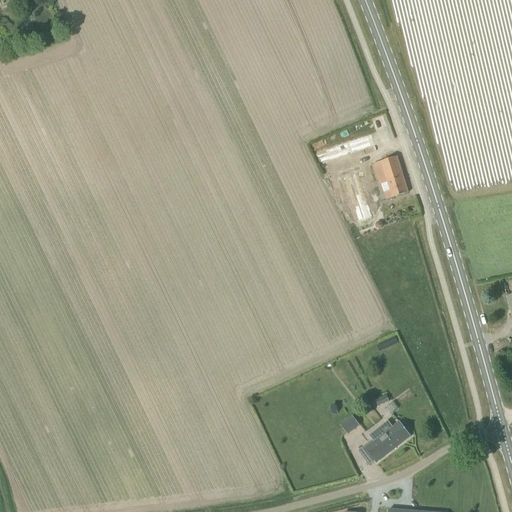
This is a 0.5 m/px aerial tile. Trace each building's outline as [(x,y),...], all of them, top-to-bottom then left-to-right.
[(356,135),(315,148),(319,160),(360,148),(356,135)] [(366,154),(349,159),(359,192),(376,186),(366,154)] [(408,193),(397,157),(375,164),(382,184),(386,183),(389,192),(385,193),(387,200),(408,193)] [(375,400),(378,406),(386,403),(389,402),(386,395),(375,400)] [(345,436),(358,425),(349,414),(335,426),(345,436)] [(400,422),(399,422),(397,424),(392,428),(388,424),(361,444),(376,463),(411,436),(400,422)]
